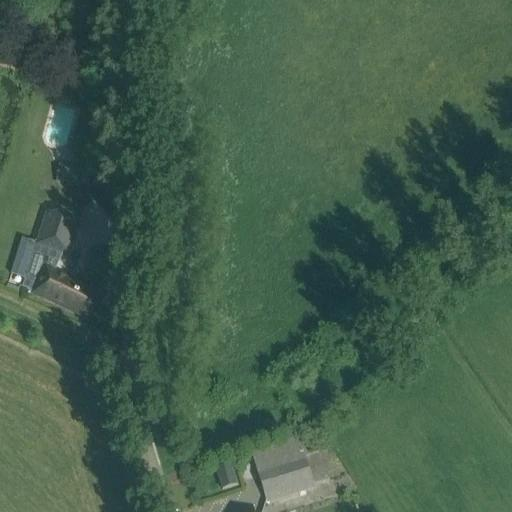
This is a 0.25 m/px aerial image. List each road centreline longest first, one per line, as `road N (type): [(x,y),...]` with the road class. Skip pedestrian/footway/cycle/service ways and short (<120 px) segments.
road 1 (unclassified): [(162,511),(131,358),(126,0)]
road 2 (track): [(131,358),(0,306)]
